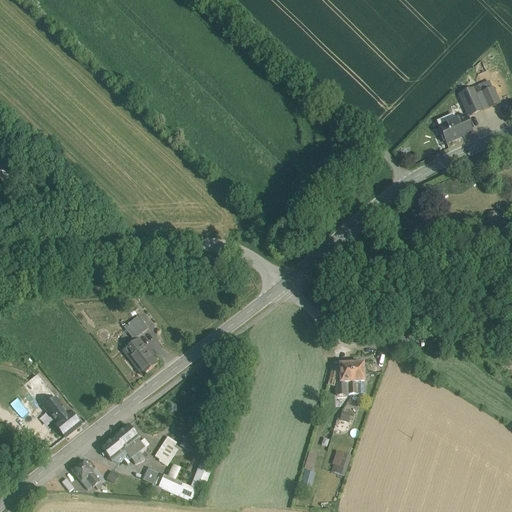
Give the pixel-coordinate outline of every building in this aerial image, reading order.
[(473,90),(460,95),(469,117),(482,111),(473,90)] [(465,117),(439,128),(446,145),(472,133),(465,117)] [(139,318),(124,329),(133,342),(148,330),(139,318)] [(157,365),(138,341),(123,353),(142,377),(157,365)] [(363,365),(351,366),(352,384),(357,384),(364,384),(363,365)] [(351,366),(339,366),(340,385),(347,384),(352,384),(351,366)] [(38,396),(25,406),(34,417),(46,407),(38,396)] [(60,407),(54,402),(50,405),(56,410),(60,407)] [(66,415),(60,407),(56,410),(52,413),(48,416),(56,425),(55,426),(65,438),(79,427),(69,415),(66,417),(66,415)] [(138,440),(128,427),(113,439),(114,439),(127,456),(131,460),(135,465),(137,466),(139,464),(141,464),(144,461),(144,460),(140,453),(145,449),(137,440),(138,440)] [(167,438),(155,457),(160,461),(159,462),(163,465),(174,448),(170,446),(173,442),(167,438)] [(127,456),(114,439),(101,449),(111,462),(118,465),(126,459),(125,457),(127,456)] [(335,452),(331,473),(346,476),(350,455),(335,452)] [(308,453),(304,469),(312,471),(317,455),(308,453)] [(81,462),(77,465),(78,467),(72,472),(81,484),(86,480),(93,489),(100,483),(83,463),(81,462)] [(181,470),(173,466),(168,475),(177,479),(181,470)] [(211,471),(199,466),(192,485),(204,490),(211,471)] [(147,468),(142,480),(153,485),(158,473),(147,468)] [(303,470),(301,487),(312,489),(314,472),(303,470)] [(111,471),(107,480),(115,484),(119,476),(111,471)] [(183,485),(164,476),(158,488),(177,497),(183,485)] [(74,489),(67,481),(62,484),(69,493),(74,489)] [(200,493),(183,485),(177,497),(193,503),(196,501),(200,493)]
